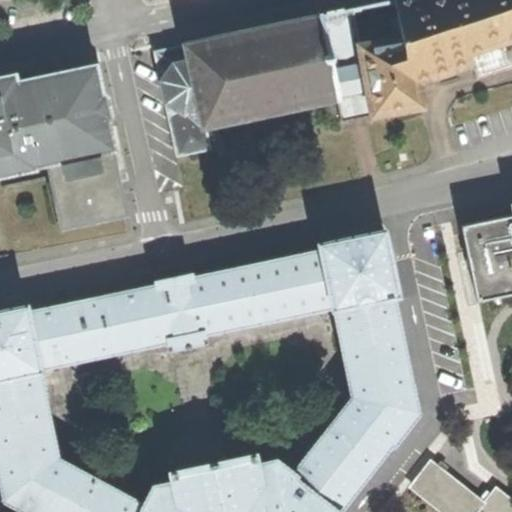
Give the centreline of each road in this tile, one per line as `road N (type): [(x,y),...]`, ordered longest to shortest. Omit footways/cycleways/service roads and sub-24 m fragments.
road 1 (residential): [(395,200),(434,425),(364,511)]
road 2 (unclassified): [(395,200),(161,252)]
road 3 (unclassified): [(111,29),(161,252)]
road 4 (unclassified): [(161,252),(0,284)]
road 5 (unclassified): [(111,29),(247,0)]
road 6 (unclassified): [(511,164),(395,200)]
